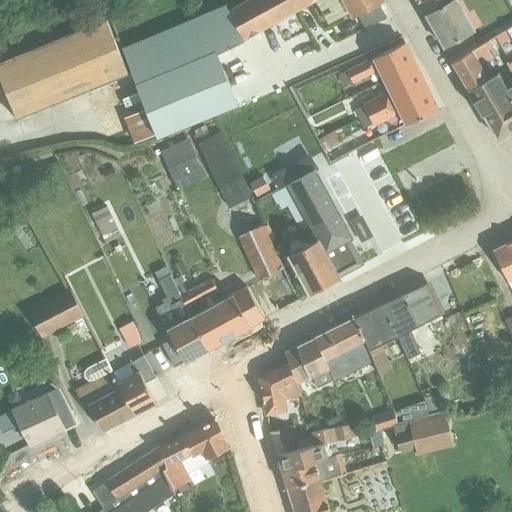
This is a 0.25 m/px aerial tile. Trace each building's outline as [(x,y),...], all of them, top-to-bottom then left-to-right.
[(226,2),(123,47),(146,104),(125,115),(134,143),(225,108),(227,114),(242,108),(218,52),(244,39),(243,35),(315,0),(245,0),(230,8),(226,2)] [(316,0),(329,23),(349,11),(352,17),(383,0),(316,0)] [(420,0),(419,1),(445,46),(476,28),(460,0),(420,0)] [(107,15),(0,56),(0,72),(17,116),(129,72),(107,15)] [(507,28),(496,35),(499,41),(511,34),(507,28)] [(491,38),(454,61),(470,88),(490,76),(481,62),(492,56),(487,47),(493,44),(491,38)] [(416,62),(405,41),(339,73),(344,83),(352,79),(353,81),(379,69),(383,78),(416,62)] [(498,53),(493,44),(487,47),(492,56),(498,53)] [(428,85),(416,62),(383,78),(389,90),(365,102),(369,113),(428,85)] [(511,82),(508,85),(499,70),(490,76),(470,88),(498,137),(511,128),(511,82)] [(439,108),(428,85),(369,113),(375,124),(401,112),(406,123),(439,108)] [(195,136),(228,207),(252,196),(216,119),(195,129),(198,134),(195,136)] [(336,130),(319,138),(325,149),(341,141),(336,130)] [(190,138),(161,151),(178,188),(207,175),(190,138)] [(355,237),(310,154),(274,174),(281,187),(289,183),(309,221),(326,252),(351,239),(355,237)] [(264,173),(250,179),(257,194),(271,188),(264,173)] [(148,177),(133,186),(139,196),(154,187),(148,177)] [(108,204),(92,212),(107,242),(122,234),(108,204)] [(363,216),(351,223),(362,243),(368,240),(374,237),(363,216)] [(326,252),(309,221),(299,226),(306,240),(302,242),(304,245),(290,253),(312,293),(339,278),(326,252)] [(285,268),(265,223),(239,235),(260,279),(285,268)] [(361,258),(351,239),(326,252),(339,278),(364,265),(362,262),(361,258)] [(511,239),(494,249),(511,285),(511,315),(505,319),(511,331),(511,239)] [(148,263),(136,269),(147,290),(159,284),(148,263)] [(175,279),(167,264),(155,270),(168,296),(164,298),(166,301),(157,306),(172,337),(184,358),(209,346),(175,279)] [(182,275),(175,279),(209,346),(250,325),(233,293),(224,297),(213,276),(189,288),(182,275)] [(428,281),(405,292),(419,323),(443,312),(428,281)] [(249,284),(233,293),(250,325),(266,317),(249,284)] [(43,335),(84,314),(71,289),(30,310),(43,335)] [(405,292),(383,302),(398,334),(408,357),(421,351),(410,328),(419,323),(405,292)] [(383,302),(356,315),(371,351),(375,359),(380,374),(393,367),(383,341),(398,334),(383,302)] [(356,315),(316,335),(329,366),(334,378),(335,379),(375,359),(371,351),(356,315)] [(107,339),(121,333),(114,316),(100,322),(107,339)] [(136,326),(123,333),(130,346),(143,339),(136,326)] [(329,366),(316,335),(286,350),(290,362),(298,382),(310,372),(311,376),(315,375),(318,386),(334,378),(329,366)] [(174,364),(184,358),(172,337),(162,342),(174,364)] [(146,352),(135,358),(147,380),(158,374),(146,352)] [(113,369),(106,355),(83,368),(90,382),(77,388),(87,408),(90,406),(103,429),(136,412),(113,369)] [(135,358),(113,369),(136,412),(157,401),(147,380),(135,358)] [(298,382),(290,362),(261,376),(262,386),(265,400),(267,408),(268,412),(289,408),(285,398),(301,394),(298,382)] [(511,384),(510,380),(495,388),(499,397),(511,391),(511,384)] [(15,406),(32,443),(77,422),(61,386),(15,406)] [(440,394),(425,399),(429,415),(445,411),(440,394)] [(429,415),(425,399),(401,407),(404,420),(429,415)] [(393,423),(398,422),(394,408),(373,415),(377,429),(393,423)] [(398,422),(393,423),(401,449),(416,446),(418,454),(455,445),(448,411),(445,411),(429,415),(404,420),(398,422)] [(231,446),(217,415),(160,445),(178,484),(192,477),(189,471),(211,461),(209,457),(231,446)] [(278,453),(301,446),(294,423),(271,430),(278,453)] [(314,443),(325,441),(353,435),(349,423),(312,430),(314,443)] [(382,429),(370,431),(373,442),(374,445),(385,443),(384,438),(382,429)] [(301,446),(278,453),(283,469),(330,455),(325,441),(314,443),(301,446)] [(160,445),(93,488),(108,511),(143,511),(175,492),(172,488),(178,484),(160,445)] [(330,455),(283,469),(287,485),(321,475),(338,470),(334,453),(330,455)] [(338,470),(321,475),(322,479),(341,473),(340,469),(338,470)] [(321,475),(287,485),(296,511),(332,511),(322,479),(321,475)]
